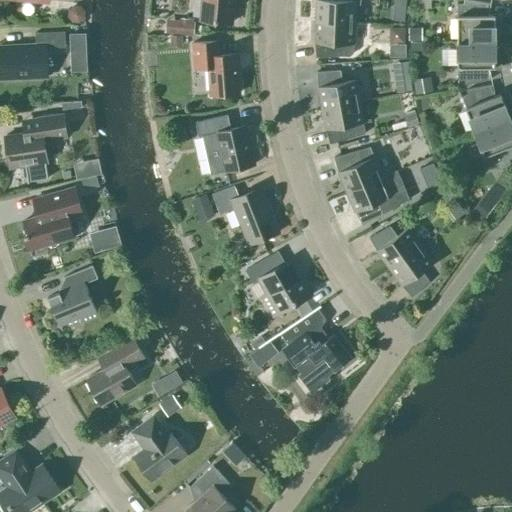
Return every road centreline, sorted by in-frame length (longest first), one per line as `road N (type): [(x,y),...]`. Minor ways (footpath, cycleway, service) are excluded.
road 1 (residential): [(278,511),(399,345),(347,274),(297,171),(281,100),(277,0)]
road 2 (residential): [(126,511),(76,448),(0,279)]
